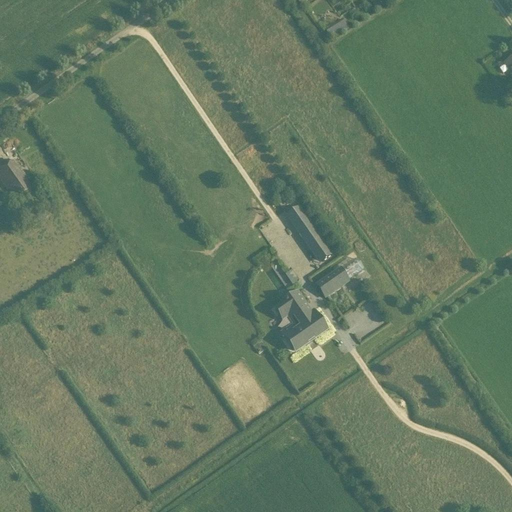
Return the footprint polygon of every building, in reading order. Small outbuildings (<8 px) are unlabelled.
[(342,20),(325,31),(329,38),(347,26),(342,20)] [(32,190),(14,163),(0,171),(0,180),(7,191),(9,190),(16,201),(32,190)] [(333,257),(321,239),(311,225),(299,207),(285,217),(319,266),(333,257)] [(349,282),(341,271),(340,269),(315,287),(324,300),(350,283),(349,282)] [(292,270),(286,274),(294,284),(300,280),(292,270)] [(296,329),(283,338),(293,352),(305,343),(306,346),(314,340),(313,338),(325,329),(313,312),(311,314),(297,295),(275,311),(282,321),(287,317),(293,325),(296,329)]
